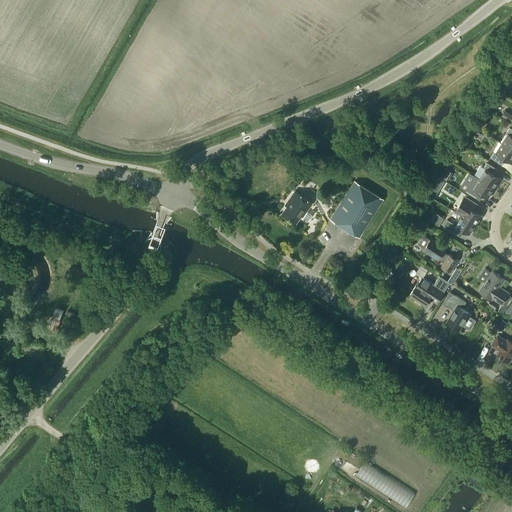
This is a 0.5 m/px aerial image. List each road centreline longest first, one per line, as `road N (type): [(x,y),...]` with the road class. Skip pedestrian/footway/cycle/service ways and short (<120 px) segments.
road 1 (unclassified): [(174,194),(198,158),(362,93),(498,0)]
road 2 (unclassified): [(0,448),(119,308),(174,194)]
road 3 (tertiary): [(365,319),(174,194)]
road 4 (tertiary): [(174,194),(0,145)]
road 5 (track): [(178,511),(29,413)]
road 6 (tertiary): [(511,412),(365,319)]
road 7 (residential): [(511,389),(377,301)]
